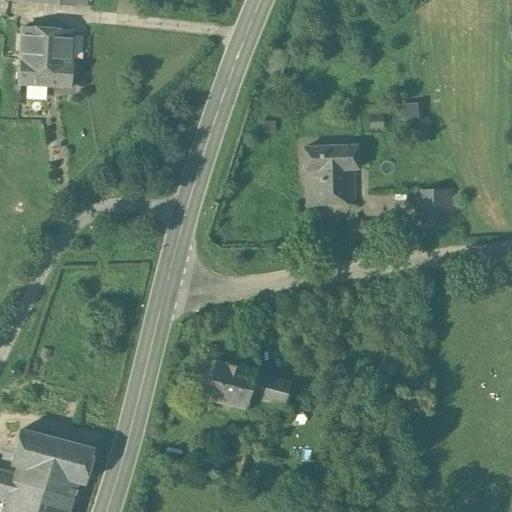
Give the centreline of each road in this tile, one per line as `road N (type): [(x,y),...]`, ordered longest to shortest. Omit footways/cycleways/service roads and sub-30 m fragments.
road 1 (unclassified): [(163,296),(511,251)]
road 2 (unclassified): [(186,211),(104,206),(77,218),(0,354)]
road 3 (secondary): [(186,211),(259,0)]
road 4 (secondary): [(104,511),(163,296)]
